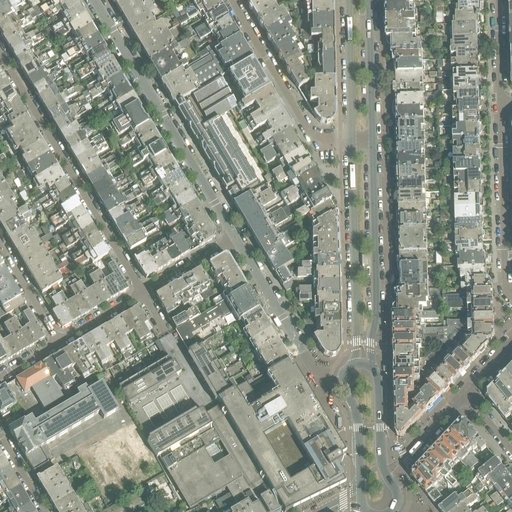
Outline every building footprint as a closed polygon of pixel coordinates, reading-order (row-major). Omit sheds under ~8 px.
[(0,0),(0,10),(18,0),(0,0)] [(18,0),(0,10),(0,22),(16,14),(22,10),(20,6),(22,4),(21,2),(24,0),(18,0)] [(63,17),(79,7),(75,0),(68,0),(42,16),(43,16),(38,19),(42,26),(47,22),(46,21),(60,13),(63,17)] [(42,16),(68,0),(52,0),(53,2),(39,10),(42,16)] [(154,14),(149,4),(146,0),(124,0),(115,5),(132,33),(152,22),(149,17),(154,14)] [(176,21),(213,0),(193,0),(196,3),(178,14),(175,9),(171,11),(176,21)] [(204,18),(221,8),(216,0),(213,0),(176,21),(171,25),(173,28),(179,25),(180,26),(189,21),(198,15),(201,20),(204,18)] [(244,0),(256,19),(275,8),(270,0),(244,0)] [(332,16),(332,1),(309,1),(309,5),(307,5),(307,17),(332,16)] [(483,11),(483,1),(459,1),(459,13),(480,13),(481,13),(483,11)] [(415,24),(415,5),(386,6),(386,19),(400,18),(400,25),(415,24)] [(49,37),(85,17),(79,7),(63,17),(65,21),(52,29),(51,28),(46,31),(49,37)] [(188,41),(227,18),(221,8),(204,18),(207,23),(194,30),(194,31),(185,36),(187,39),(188,41)] [(290,26),(285,18),(281,11),(278,13),(275,8),(256,19),(271,44),(290,33),(286,28),(290,26)] [(16,14),(0,22),(0,34),(0,35),(30,17),(35,14),(32,9),(27,12),(18,17),(16,14)] [(480,23),(480,13),(459,13),(459,14),(455,14),(456,25),(477,25),(478,25),(480,23)] [(333,33),(332,16),(307,17),(307,25),(310,25),(310,33),(333,33)] [(30,17),(0,35),(6,44),(22,34),(20,30),(33,23),(31,20),(30,17)] [(74,36),(90,26),(85,17),(49,37),(49,38),(50,40),(55,37),(57,40),(71,32),(74,36)] [(216,37),(233,27),(227,18),(188,41),(190,43),(199,38),(200,40),(213,32),(216,37)] [(415,37),(415,25),(415,24),(400,25),(400,18),(386,19),(387,38),(415,37)] [(169,50),(166,45),(171,42),(160,24),(155,27),(152,22),(132,33),(149,62),(169,50)] [(479,35),(479,31),(477,29),(477,25),(456,25),(452,25),(453,37),(477,37),(479,35)] [(66,54),(96,36),(90,26),(74,36),(77,41),(63,49),(66,54)] [(200,59),(238,37),(233,27),(216,37),(219,42),(198,54),(200,59)] [(11,53),(40,36),(37,31),(25,38),(22,34),(6,44),(11,53)] [(303,49),(300,44),(294,48),(293,46),(291,48),(289,45),(297,40),(294,36),(292,37),(290,33),(271,44),(298,89),(308,83),(301,72),(305,70),(300,63),(303,62),(297,53),(303,49)] [(333,53),(333,33),(310,33),(310,34),(306,34),(302,34),(304,42),(313,41),(313,47),(307,48),(308,55),(316,54),(333,53)] [(33,52),(31,48),(43,41),(40,36),(11,53),(17,62),(33,52)] [(86,56),(102,46),(96,36),(66,54),(60,58),(64,63),(69,60),(83,51),(86,56)] [(231,71),(252,59),(238,37),(200,59),(202,61),(200,62),(213,82),(231,71)] [(416,44),(415,37),(387,38),(387,44),(389,46),(391,46),(391,50),(421,49),(421,44),(416,44)] [(479,43),(477,41),(477,37),(453,37),(453,49),(478,49),(479,47),(479,43)] [(181,65),(173,53),(181,49),(180,48),(190,43),(188,41),(187,39),(169,50),(149,62),(161,82),(187,67),(184,63),(181,65)] [(77,74),(107,57),(105,53),(105,51),(102,46),(86,56),(88,60),(74,69),(77,74)] [(22,72),(52,55),(48,49),(40,54),(38,50),(33,52),(17,62),(22,72)] [(423,61),(423,49),(421,49),(391,50),(392,55),(393,55),(393,62),(423,61)] [(480,59),(480,54),(478,53),(478,49),(453,49),(451,49),(451,55),(451,61),(478,61),(480,59)] [(334,78),(333,53),(316,54),(317,65),(319,70),(314,70),(314,79),(334,78)] [(51,66),(48,62),(54,58),(52,55),(22,72),(27,80),(51,66)] [(97,76),(114,66),(111,61),(109,61),(107,57),(77,74),(81,80),(95,72),(97,76)] [(264,171),(258,162),(232,117),(225,121),(222,116),(236,109),(236,108),(249,101),(269,89),(252,59),(231,71),(213,82),(174,105),(178,111),(178,110),(186,124),(225,190),(228,195),(230,199),(233,204),(233,205),(252,193),(260,189),(239,154),(243,152),(234,138),(231,140),(228,135),(235,131),(260,173),(264,171)] [(423,73),(423,61),(393,62),(394,70),(396,70),(396,74),(423,73)] [(480,72),(480,66),(478,65),(478,61),(451,61),(451,68),(454,68),(454,73),(480,72)] [(174,105),(213,82),(200,62),(188,69),(187,67),(161,82),(174,105)] [(33,89),(62,71),(59,66),(53,70),(51,66),(27,80),(33,89)] [(84,97),(120,76),(114,66),(97,76),(100,80),(86,88),(88,92),(83,95),(84,97)] [(52,85),(55,83),(65,77),(67,81),(72,78),(67,69),(62,71),(33,89),(38,99),(55,89),(52,85)] [(479,84),(479,80),(481,78),(480,72),(454,73),(454,80),(452,80),(452,91),(464,91),(464,88),(467,88),(467,84),(479,84)] [(423,85),(423,73),(396,74),(396,78),(394,80),(394,86),(423,85)] [(109,96),(126,86),(120,76),(84,97),(85,99),(90,96),(92,99),(106,91),(109,96)] [(335,115),(334,78),(314,79),(313,79),(314,93),(310,93),(310,103),(317,102),(317,112),(312,114),(316,120),(319,123),(319,124),(320,124),(325,125),(329,124),(333,121),(333,120),(334,115),(335,115)] [(0,95),(10,90),(5,81),(0,83),(0,95)] [(479,95),(479,91),(480,90),(480,85),(479,84),(467,84),(467,88),(464,88),(464,91),(452,91),(452,97),(454,97),(455,104),(481,103),(481,97),(479,95)] [(43,107),(78,87),(76,85),(71,88),(70,85),(60,91),(57,93),(55,89),(38,99),(43,107)] [(424,97),(423,85),(394,86),(394,87),(393,88),(393,92),(394,93),(394,94),(396,94),(396,98),(424,97)] [(96,117),(132,96),(126,86),(109,96),(111,99),(97,108),(99,111),(94,114),(96,117)] [(70,104),(67,100),(76,95),(81,92),(78,87),(43,107),(49,116),(70,104)] [(242,118),(275,99),(269,89),(249,101),(236,108),(239,113),(242,118)] [(0,107),(15,99),(10,90),(0,95),(0,107)] [(120,115),(137,105),(132,96),(96,117),(96,118),(96,119),(102,115),(104,119),(118,111),(120,115)] [(424,109),(424,97),(396,98),(396,102),(394,102),(394,103),(393,107),(393,110),(424,109)] [(0,119),(20,108),(15,99),(0,107),(0,109),(2,112),(0,113),(0,119)] [(248,128),(281,108),(275,99),(242,118),(244,122),(248,128)] [(54,125),(83,108),(80,103),(72,108),(70,104),(49,116),(54,125)] [(479,111),(481,109),(481,103),(455,104),(455,110),(452,110),(452,115),(479,115),(479,111)] [(75,120),(91,110),(88,105),(83,108),(54,125),(60,135),(76,125),(76,124),(77,123),(75,120)] [(107,136),(142,116),(140,112),(140,110),(137,105),(120,115),(123,119),(109,127),(111,131),(106,134),(107,136)] [(10,126),(26,117),(20,108),(0,119),(0,126),(8,122),(10,126)] [(249,134),(266,124),(269,129),(287,118),(281,108),(248,128),(246,129),(246,130),(241,132),(247,142),(252,139),(249,134)] [(424,121),(424,109),(393,110),(393,111),(393,115),(394,118),(397,118),(397,122),(424,121)] [(482,127),(482,120),(479,119),(479,115),(452,115),(453,127),(482,127)] [(132,134),(149,124),(146,120),(144,119),(142,116),(107,136),(108,138),(113,135),(116,139),(129,130),(132,134)] [(41,142),(34,130),(26,117),(10,126),(13,131),(6,134),(16,151),(19,150),(22,154),(41,142)] [(65,143),(99,123),(96,119),(96,118),(78,129),(76,125),(60,135),(65,143)] [(266,144),(290,130),(293,128),(287,118),(269,129),(271,133),(255,143),(252,139),(247,142),(253,152),(266,144)] [(425,133),(424,121),(397,122),(397,126),(395,128),(395,134),(425,133)] [(84,139),(87,137),(102,128),(99,123),(65,143),(70,153),(87,143),(84,139)] [(137,145),(155,134),(149,124),(132,134),(118,143),(121,148),(134,140),(137,145)] [(480,135),(482,132),(482,127),(453,127),(453,139),(480,138),(480,135)] [(262,159),(294,141),(292,137),(293,135),(290,130),(266,144),(269,148),(259,154),(262,159)] [(425,145),(425,133),(395,134),(395,140),(397,142),(397,146),(425,145)] [(130,162),(161,144),(155,134),(137,145),(140,149),(126,157),(127,158),(121,161),(124,166),(130,162)] [(482,146),(480,142),(480,138),(453,139),(453,150),(480,150),(482,146)] [(75,161),(105,144),(102,139),(92,145),(89,147),(87,143),(70,153),(75,161)] [(278,164),(301,150),(298,145),(296,144),(294,141),(262,159),(260,161),(263,167),(266,165),(276,159),(278,164)] [(56,168),(49,155),(41,142),(22,154),(24,158),(22,160),(32,177),(34,175),(37,180),(56,168)] [(97,160),(95,157),(98,155),(108,149),(105,144),(75,161),(81,170),(97,160)] [(148,165),(166,154),(161,144),(130,162),(133,168),(146,160),(148,165)] [(425,157),(425,145),(397,146),(397,150),(395,150),(396,158),(425,157)] [(271,181),(306,161),(307,160),(306,161),(304,157),(305,155),(301,150),(278,164),(281,168),(271,174),(268,176),(271,181)] [(483,160),(482,156),(480,154),(480,150),(453,150),(454,162),(481,162),(483,160)] [(141,182),(172,164),(166,154),(148,165),(151,169),(138,177),(141,182)] [(86,179),(115,161),(113,157),(100,165),(97,160),(81,170),(86,179)] [(425,169),(425,157),(396,158),(396,166),(398,166),(398,170),(425,169)] [(106,175),(109,173),(118,168),(119,169),(124,166),(120,160),(116,162),(115,161),(86,179),(91,188),(108,178),(106,175)] [(290,184),(313,170),(310,165),(308,165),(306,161),(271,181),(272,182),(278,192),(281,190),(278,185),(288,179),(290,184)] [(483,171),(483,167),(481,166),(481,162),(454,162),(454,174),(481,173),(483,171)] [(160,184),(178,173),(172,164),(141,182),(144,187),(157,179),(160,184)] [(64,181),(56,168),(37,180),(34,181),(39,190),(46,186),(48,190),(64,181)] [(425,169),(398,170),(396,170),(396,178),(398,178),(398,182),(426,181),(425,169)] [(284,202),(318,181),(316,177),(316,175),(313,170),(290,184),(293,188),(280,196),(284,202)] [(22,172),(16,175),(19,181),(25,178),(22,172)] [(153,202),(184,184),(178,173),(160,184),(163,188),(149,196),(153,202)] [(483,183),(483,179),(481,177),(481,173),(454,174),(454,185),(481,185),(483,183)] [(97,197),(126,179),(123,175),(113,181),(111,183),(108,178),(91,188),(97,197)] [(272,182),(271,181),(268,176),(264,179),(267,185),(272,182)] [(116,193),(119,191),(129,185),(126,179),(97,197),(102,207),(119,197),(116,193)] [(18,208),(1,180),(0,181),(0,218),(14,210),(18,208)] [(42,207),(70,191),(64,181),(48,190),(51,195),(39,202),(42,207)] [(302,204),(325,190),(322,185),(320,185),(318,181),(284,202),(287,207),(300,199),(302,204)] [(426,193),(426,181),(398,182),(398,186),(396,186),(396,194),(426,193)] [(172,204),(189,193),(184,184),(153,202),(156,207),(169,199),(172,204)] [(483,195),(483,191),(481,189),(481,185),(454,185),(454,197),(481,197),(483,195)] [(124,206),(142,195),(136,186),(131,189),(133,194),(124,199),(121,201),(119,197),(102,207),(108,216),(124,206)] [(239,214),(272,194),(269,189),(255,198),(252,193),(233,205),(239,214)] [(308,214),(330,201),(328,197),(328,195),(325,190),(302,204),(305,208),(295,214),(298,220),(308,214)] [(45,212),(57,205),(59,209),(75,200),(70,191),(42,207),(40,209),(39,208),(36,210),(37,212),(38,212),(42,220),(47,217),(45,212)] [(159,224),(164,221),(195,203),(189,193),(172,204),(174,208),(161,216),(163,219),(158,222),(158,223),(159,224)] [(426,205),(426,193),(396,194),(397,202),(399,202),(399,206),(426,205)] [(264,213),(261,209),(276,200),(272,194),(239,214),(245,225),(264,213)] [(484,208),(484,202),(481,200),(481,197),(454,197),(455,209),(484,208)] [(53,226),(81,209),(75,200),(59,209),(62,213),(49,221),(53,226)] [(314,224),(334,213),(332,209),(334,208),(334,205),(332,202),(330,201),(308,214),(314,224)] [(113,225),(143,208),(139,202),(129,209),(126,210),(124,206),(108,216),(113,225)] [(183,222),(201,212),(195,203),(164,221),(168,227),(181,219),(183,222)] [(152,213),(148,205),(147,205),(143,207),(148,215),(152,213)] [(427,217),(426,205),(399,206),(399,210),(397,212),(397,218),(427,217)] [(251,234),(289,211),(287,207),(281,210),(281,209),(267,218),(264,213),(245,225),(251,234)] [(23,225),(34,219),(32,215),(37,212),(36,210),(31,213),(28,208),(17,214),(14,210),(0,218),(0,225),(8,240),(26,229),(23,225)] [(135,224),(132,221),(135,219),(145,212),(143,208),(113,225),(118,234),(135,224)] [(482,216),(484,214),(484,208),(455,209),(455,221),(482,220),(482,216)] [(70,228),(86,219),(81,209),(53,226),(55,231),(68,223),(70,228)] [(273,229),(287,220),(287,219),(292,216),(291,214),(289,211),(251,234),(257,244),(276,233),(273,229)] [(195,229),(207,223),(201,212),(183,222),(187,228),(184,230),(186,233),(181,236),(176,228),(174,229),(182,244),(198,234),(195,229)] [(337,225),(335,221),(337,220),(336,213),(334,213),(314,224),(312,226),(314,231),(312,232),(312,236),(318,236),(337,225)] [(427,229),(427,217),(397,218),(397,224),(399,226),(399,230),(427,229)] [(58,247),(92,228),(86,219),(70,228),(73,232),(60,239),(58,235),(53,238),(58,247)] [(124,243),(153,226),(158,223),(158,222),(157,220),(150,221),(140,227),(137,228),(135,224),(118,234),(124,243)] [(482,228),(484,224),(482,220),(455,221),(455,232),(482,232),(482,231),(482,228)] [(213,240),(214,235),(207,223),(195,229),(198,234),(182,244),(189,254),(213,240)] [(263,254),(301,231),(297,225),(291,228),(292,230),(279,238),(276,233),(257,244),(263,254)] [(338,246),(337,234),(337,225),(318,236),(312,236),(312,247),(338,246)] [(157,273),(144,251),(141,245),(145,242),(143,239),(145,236),(156,230),(153,226),(124,243),(145,280),(157,273)] [(45,255),(29,227),(26,229),(8,240),(25,267),(45,255)] [(81,246),(97,237),(92,228),(58,247),(63,256),(63,257),(68,254),(65,250),(66,249),(79,242),(81,246)] [(189,254),(182,244),(174,229),(165,234),(168,239),(179,259),(189,254)] [(427,241),(427,229),(399,230),(399,234),(397,234),(396,238),(396,242),(427,241)] [(282,249),(299,239),(304,236),(301,231),(263,254),(269,264),(289,252),(288,251),(284,253),(282,249)] [(482,239),(484,237),(484,233),(482,232),(455,232),(456,244),(483,243),(482,239)] [(74,262),(102,246),(97,237),(81,246),(84,250),(71,258),(74,262)] [(179,259),(168,239),(156,246),(168,266),(179,259)] [(427,253),(427,241),(396,242),(396,246),(397,249),(397,250),(400,250),(400,254),(427,253)] [(485,255),(485,249),(483,247),(483,243),(456,244),(456,256),(460,256),(460,255),(485,255)] [(98,261),(108,255),(102,246),(74,262),(69,266),(71,270),(77,267),(90,260),(92,264),(98,261)] [(168,266),(156,246),(149,250),(148,248),(144,251),(157,273),(168,266)] [(338,258),(338,246),(312,247),(313,259),(338,258)] [(293,263),(298,260),(295,255),(298,253),(295,248),(289,252),(269,264),(275,275),(284,269),(293,263)] [(428,265),(427,253),(400,254),(400,258),(398,260),(398,266),(428,265)] [(54,269),(45,255),(25,267),(41,295),(48,291),(51,289),(56,286),(62,283),(56,273),(69,266),(63,257),(63,256),(59,259),(62,264),(54,269)] [(128,290),(108,255),(98,261),(103,270),(108,267),(113,276),(109,279),(119,295),(128,290)] [(486,263),(488,261),(488,257),(486,255),(485,255),(460,255),(460,256),(460,262),(458,262),(458,267),(486,267),(486,263)] [(234,269),(228,258),(223,257),(209,265),(212,271),(210,272),(212,276),(221,270),(224,275),(234,269)] [(338,271),(338,258),(313,259),(313,264),(301,264),(301,271),(301,273),(311,272),(312,272),(312,267),(316,267),(316,272),(338,271)] [(105,281),(97,269),(95,270),(92,264),(89,266),(109,301),(118,295),(118,296),(119,295),(109,279),(105,281)] [(428,277),(428,265),(398,266),(398,272),(400,273),(400,278),(428,277)] [(109,301),(89,266),(86,268),(89,273),(87,275),(94,287),(90,290),(100,306),(109,301)] [(488,278),(488,272),(486,270),(486,267),(458,267),(458,271),(460,271),(461,278),(461,279),(489,278),(488,278)] [(0,289),(11,283),(2,268),(0,269),(0,289)] [(223,289),(240,279),(234,269),(224,275),(221,270),(212,276),(217,285),(220,284),(223,289)] [(292,283),(285,272),(284,269),(275,275),(286,293),(290,291),(292,283)] [(214,295),(207,284),(200,270),(190,277),(200,293),(204,301),(214,295)] [(338,283),(338,271),(316,272),(315,272),(315,274),(311,275),(311,272),(301,273),(301,271),(297,271),(297,278),(313,278),(313,283),(338,283)] [(100,306),(90,290),(86,292),(78,279),(76,281),(73,276),(70,277),(90,312),(99,307),(100,306)] [(90,312),(70,277),(69,278),(70,278),(61,284),(64,289),(68,286),(75,299),(71,301),(81,318),(90,312)] [(200,293),(190,277),(181,282),(191,300),(192,302),(198,298),(196,295),(200,293)] [(428,289),(428,277),(400,278),(401,282),(399,282),(399,290),(428,289)] [(491,286),(490,280),(489,278),(461,279),(462,290),(468,290),(493,289),(493,285),(491,286)] [(215,307),(246,289),(240,279),(223,289),(225,293),(226,294),(212,302),(215,307)] [(191,300),(181,282),(168,290),(177,306),(181,304),(183,307),(188,304),(187,302),(191,300)] [(20,298),(11,283),(0,289),(0,306),(1,309),(20,298)] [(339,295),(338,283),(313,283),(313,289),(298,289),(298,296),(339,295)] [(81,318),(71,301),(67,304),(56,286),(51,289),(71,323),(80,318),(81,318)] [(71,323),(51,289),(48,291),(51,296),(49,297),(56,310),(52,313),(62,329),(71,323)] [(231,312),(252,300),(246,289),(215,307),(219,314),(221,313),(224,317),(232,313),(231,312)] [(429,301),(428,289),(399,290),(399,297),(397,297),(397,302),(427,301),(429,301)] [(493,302),(493,289),(468,290),(468,296),(447,296),(447,297),(443,297),(443,303),(463,303),(463,298),(468,300),(468,303),(493,302)] [(174,308),(177,306),(168,290),(156,297),(171,323),(176,320),(183,316),(181,312),(176,315),(174,312),(176,311),(174,308)] [(339,308),(339,295),(298,296),(299,303),(314,303),(314,308),(339,308)] [(0,319),(14,311),(24,305),(20,298),(1,309),(0,309),(0,319)] [(238,322),(259,310),(252,300),(231,312),(232,313),(238,322)] [(424,313),(423,307),(427,307),(427,301),(397,302),(397,306),(396,306),(393,308),(393,314),(416,313),(421,313),(424,313)] [(493,314),(493,302),(468,303),(468,305),(463,307),(463,303),(443,303),(443,308),(443,310),(468,309),(468,315),(493,314)] [(43,338),(24,305),(14,311),(17,316),(22,314),(29,326),(24,328),(25,329),(34,345),(42,340),(42,341),(43,338)] [(151,338),(143,325),(148,323),(138,307),(129,313),(147,343),(149,347),(153,344),(150,339),(151,338)] [(225,319),(224,317),(221,313),(219,314),(215,307),(198,318),(193,310),(183,316),(176,320),(171,323),(182,341),(181,341),(182,343),(225,319)] [(339,328),(339,308),(314,308),(314,321),(319,321),(324,321),(324,329),(339,328)] [(244,332),(264,320),(259,310),(238,322),(238,323),(244,332)] [(147,343),(129,313),(119,318),(128,334),(133,331),(140,344),(143,342),(145,344),(147,343)] [(416,313),(393,314),(394,325),(421,325),(421,320),(439,320),(439,313),(424,313),(421,313),(422,313),(422,318),(421,319),(416,319),(416,313)] [(468,321),(447,321),(447,322),(447,328),(494,326),(493,314),(468,315),(468,321)] [(34,345),(25,329),(21,331),(13,318),(9,321),(26,350),(34,345)] [(131,348),(124,337),(128,334),(119,318),(109,324),(126,352),(129,350),(132,349),(131,348)] [(250,342),(270,330),(264,320),(244,332),(250,342)] [(26,350),(9,321),(3,324),(11,338),(7,340),(16,356),(25,351),(25,350),(26,350)] [(340,348),(339,328),(324,329),(324,321),(319,321),(314,321),(303,321),(312,338),(321,353),(322,353),(323,355),(322,355),(323,355),(329,358),(330,358),(335,356),(335,357),(336,356),(339,350),(340,351),(340,350),(340,348)] [(126,352),(109,324),(100,330),(109,346),(114,343),(117,348),(121,355),(125,361),(130,358),(126,352)] [(421,325),(394,325),(394,336),(423,336),(441,335),(443,335),(443,329),(425,330),(425,325),(421,325)] [(447,328),(443,328),(443,329),(443,335),(444,339),(448,339),(492,340),(494,336),(494,326),(447,328)] [(112,360),(105,348),(109,346),(100,330),(91,335),(110,369),(113,367),(110,362),(112,360)] [(256,352),(276,340),(270,330),(250,342),(256,352)] [(110,369),(91,335),(81,341),(90,357),(94,355),(102,367),(105,372),(107,370),(110,369)] [(423,336),(394,336),(394,348),(419,348),(421,348),(421,343),(439,343),(439,342),(441,342),(441,335),(423,336)] [(442,343),(439,346),(465,370),(473,362),(448,339),(444,339),(443,335),(441,335),(441,342),(442,343)] [(16,356),(7,340),(2,342),(0,338),(0,350),(6,362),(15,356),(16,356)] [(492,340),(448,339),(473,362),(489,345),(490,344),(490,343),(489,342),(489,340),(491,340),(492,340)] [(262,363),(282,350),(276,340),(256,352),(262,363)] [(86,360),(90,357),(81,341),(72,346),(89,377),(94,374),(91,368),(86,360)] [(158,341),(155,343),(159,351),(163,349),(158,341)] [(195,363),(211,354),(205,344),(196,349),(195,348),(188,352),(195,363)] [(89,377),(72,346),(62,352),(71,368),(75,366),(77,369),(84,380),(89,377)] [(465,370),(439,346),(436,350),(436,349),(430,355),(457,380),(465,370)] [(419,348),(394,348),(394,352),(394,360),(419,359),(419,348)] [(268,373),(287,362),(289,361),(282,350),(262,363),(268,373)] [(67,371),(71,368),(62,352),(52,358),(70,387),(74,384),(67,371)] [(180,374),(173,362),(171,364),(166,354),(163,356),(165,360),(155,365),(165,383),(180,374)] [(200,373),(216,363),(211,354),(195,363),(200,373)] [(457,380),(430,355),(426,360),(425,360),(425,366),(449,388),(457,380)] [(70,387),(52,358),(42,364),(51,380),(52,380),(56,377),(64,390),(70,387)] [(424,372),(425,366),(425,360),(425,359),(419,359),(394,360),(395,372),(418,371),(418,372),(424,372)] [(341,463),(338,457),(344,454),(321,415),(318,417),(302,390),(305,387),(294,368),(292,370),(287,362),(268,373),(266,374),(278,394),(259,405),(246,383),(233,391),(232,392),(217,401),(220,406),(204,415),(201,410),(147,442),(157,459),(158,458),(189,510),(226,488),(242,479),(247,487),(251,485),(254,490),(259,487),(264,496),(268,493),(271,498),(279,511),(282,510),(282,511),(287,511),(344,484),(336,469),(333,471),(332,469),(341,463)] [(206,382),(222,372),(216,363),(200,373),(206,382)] [(9,431),(8,431),(9,432),(23,455),(22,455),(24,458),(25,458),(33,473),(54,460),(46,446),(99,414),(103,420),(118,411),(101,384),(95,388),(92,384),(85,388),(85,387),(76,392),(79,397),(63,407),(60,401),(63,399),(52,380),(51,380),(42,364),(32,370),(17,379),(16,379),(18,383),(15,385),(18,390),(20,388),(24,393),(30,389),(31,389),(43,408),(44,410),(55,404),(58,409),(34,423),(30,417),(27,420),(9,431)] [(165,383),(155,365),(146,371),(156,389),(165,383)] [(424,415),(449,388),(425,366),(424,372),(424,382),(425,382),(425,383),(421,387),(424,390),(412,403),(415,407),(424,415)] [(156,389),(146,371),(137,377),(147,394),(156,389)] [(419,382),(418,372),(418,371),(395,372),(395,383),(413,382),(419,382)] [(211,391),(227,382),(222,372),(206,382),(211,391)] [(511,380),(506,374),(499,382),(511,398),(511,380)] [(147,394),(137,377),(127,382),(138,400),(147,394)] [(138,400),(127,382),(118,388),(121,393),(121,394),(128,405),(138,400)] [(232,392),(233,391),(227,382),(211,391),(217,401),(232,392)] [(407,412),(406,395),(415,395),(419,391),(419,388),(413,388),(413,382),(395,383),(396,412),(407,412)] [(511,398),(499,382),(494,387),(511,409),(511,398)] [(15,407),(4,387),(0,389),(0,415),(2,419),(9,414),(7,411),(15,407)] [(511,409),(494,387),(488,393),(488,398),(493,405),(508,424),(511,428),(511,409)] [(403,437),(424,415),(415,407),(409,413),(409,418),(396,418),(396,435),(397,437),(401,438),(403,437)] [(487,448),(472,430),(466,423),(460,422),(452,431),(471,450),(472,449),(473,451),(478,447),(482,452),(487,448)] [(468,454),(471,450),(452,431),(444,440),(480,473),(481,471),(480,473),(476,469),(480,465),(470,456),(469,456),(468,454)] [(480,473),(444,440),(436,448),(456,467),(459,463),(462,464),(476,478),(477,476),(478,475),(480,473)] [(455,467),(456,467),(436,448),(428,457),(460,486),(467,478),(455,467)] [(482,459),(488,466),(496,460),(490,452),(482,459)] [(454,498),(463,490),(459,487),(460,486),(428,457),(420,466),(440,485),(449,494),(454,498)] [(476,489),(502,467),(496,460),(488,466),(481,471),(480,473),(478,475),(477,476),(476,478),(472,484),(476,489)] [(436,489),(440,485),(420,466),(413,473),(413,478),(435,505),(439,511),(454,498),(449,494),(443,499),(439,495),(441,493),(436,489)] [(494,489),(509,476),(502,467),(476,489),(475,489),(479,494),(489,486),(489,485),(491,485),(494,489)] [(56,468),(37,480),(44,492),(53,506),(72,495),(64,482),(63,480),(56,468)] [(0,485),(13,478),(8,469),(0,473),(0,485)] [(494,503),(511,488),(511,479),(509,476),(494,489),(498,494),(496,494),(490,498),(494,503)] [(0,498),(18,487),(13,478),(0,485),(0,498)] [(279,511),(271,498),(268,493),(264,496),(259,487),(254,490),(251,485),(247,487),(242,479),(226,488),(230,495),(231,497),(237,508),(247,502),(248,504),(255,500),(262,511),(279,511)] [(103,511),(133,511),(137,510),(137,511),(144,511),(151,508),(152,508),(150,503),(152,501),(149,497),(147,493),(150,491),(147,485),(138,490),(138,491),(103,511)] [(8,506),(24,496),(18,487),(0,498),(0,505),(6,502),(8,506)] [(508,506),(511,502),(511,488),(494,503),(498,507),(502,503),(504,505),(506,503),(508,506)] [(454,498),(439,511),(440,511),(472,511),(480,506),(477,502),(478,502),(469,492),(467,493),(463,490),(454,498)] [(72,495),(53,506),(56,511),(82,511),(94,506),(91,501),(90,502),(88,500),(85,502),(83,497),(81,499),(80,498),(76,501),(72,495)] [(262,511),(255,500),(248,504),(247,502),(237,508),(231,497),(230,495),(226,496),(226,497),(215,502),(220,511),(262,511)] [(19,511),(30,506),(24,496),(8,506),(10,509),(5,511),(19,511)]
